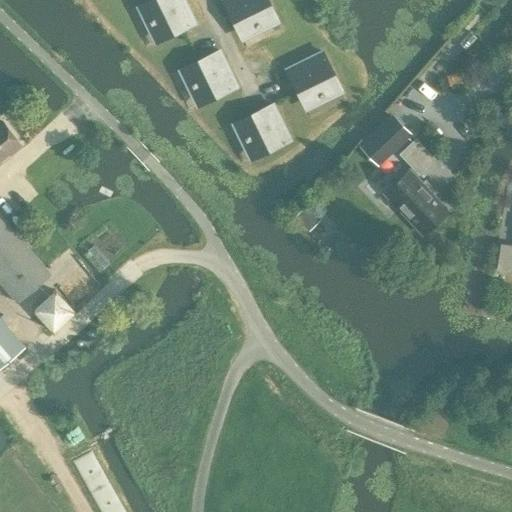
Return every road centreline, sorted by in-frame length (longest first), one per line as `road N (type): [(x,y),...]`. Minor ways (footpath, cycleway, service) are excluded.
road 1 (unclassified): [(257,334),(198,215),(0,14)]
road 2 (unclassified): [(511,471),(350,418),(314,396),(257,334)]
road 3 (unclassified): [(197,511),(220,412),(257,334)]
